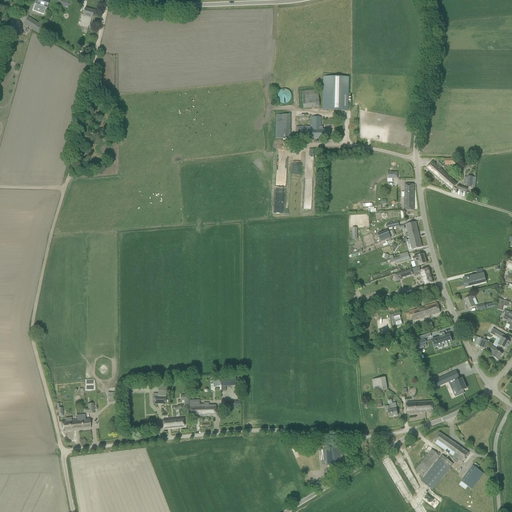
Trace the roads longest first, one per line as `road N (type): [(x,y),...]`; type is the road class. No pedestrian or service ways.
road 1 (unclassified): [(64,451),(221,432),(363,437),(422,427)]
road 2 (track): [(64,188),(31,334),(64,451)]
road 3 (residential): [(490,387),(436,268),(415,158)]
road 4 (track): [(107,0),(64,188)]
road 5 (unclassified): [(297,0),(109,0)]
road 6 (residential): [(415,158),(433,37),(424,0)]
road 7 (unclassified): [(287,511),(422,427)]
road 8 (residential): [(415,158),(351,146),(273,145)]
